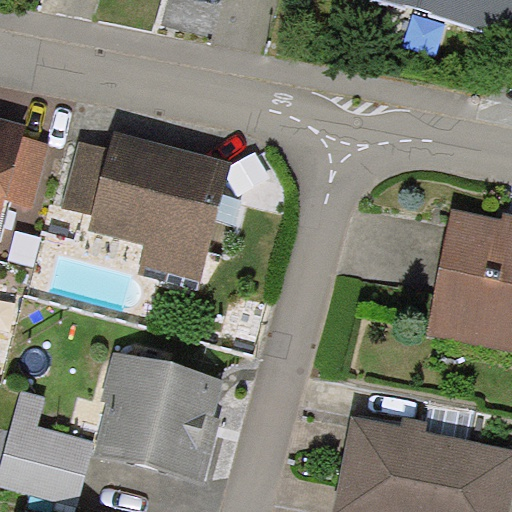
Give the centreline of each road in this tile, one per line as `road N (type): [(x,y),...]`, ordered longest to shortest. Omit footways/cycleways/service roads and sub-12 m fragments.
road 1 (residential): [(254,511),(342,127)]
road 2 (residential): [(342,127),(0,55)]
road 3 (residential): [(511,159),(342,127)]
